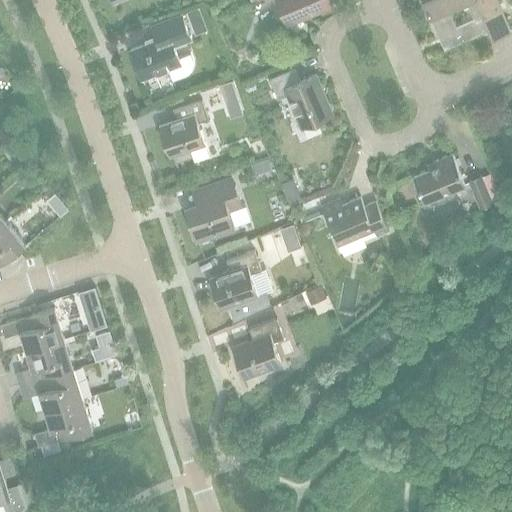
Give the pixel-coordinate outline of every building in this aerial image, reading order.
[(278,0),(288,23),(331,5),(329,0),(278,0)] [(492,39),(511,31),(497,0),(428,0),(422,3),(429,18),(431,17),(437,31),(440,29),(447,47),(482,32),(481,30),(487,27),(492,39)] [(178,55),(173,43),(191,36),(182,12),(152,24),(157,38),(130,48),(141,77),(169,66),(173,78),(185,73),(186,73),(187,72),(189,70),(190,68),(191,66),(192,64),(192,61),(192,59),(191,57),(189,51),(178,55)] [(300,79),(295,67),(269,78),(278,98),(287,94),(301,127),(333,113),(316,73),(300,79)] [(205,142),(198,121),(209,117),(202,97),(173,107),(177,118),(159,124),(164,141),(168,139),(175,161),(193,155),(190,147),(205,142)] [(424,200),(465,182),(452,152),(436,159),(438,164),(414,174),(424,200)] [(481,174),(469,179),(480,205),(492,200),(491,198),(501,194),(491,171),(481,175),(481,174)] [(234,225),(228,208),(241,204),(232,177),(204,186),(209,200),(187,207),(190,217),(197,237),(234,225)] [(70,205),(56,189),(47,198),(60,213),(70,205)] [(365,204),(361,195),(342,202),(340,197),(321,205),(329,222),(327,223),(329,227),(331,226),(338,243),(361,233),(364,239),(389,229),(376,199),(365,204)] [(5,219),(0,222),(0,262),(1,263),(25,243),(5,219)] [(230,269),(209,276),(215,293),(215,292),(220,306),(227,304),(232,320),(269,302),(265,291),(258,294),(251,272),(262,269),(255,248),(226,258),(230,269)] [(321,281),(305,288),(311,301),(326,294),(321,281)] [(27,348),(65,336),(55,305),(24,315),(28,327),(21,329),(27,348)] [(243,375),(281,361),(274,340),(284,336),(277,316),(249,326),(253,338),(232,345),(243,375)] [(43,376),(74,366),(65,336),(27,348),(32,367),(40,364),(43,376)] [(45,408),(83,397),(74,366),(43,376),(47,388),(40,391),(45,408)] [(83,397),(45,408),(51,427),(58,425),(62,437),(92,427),(83,397)] [(8,485),(0,460),(0,499),(3,499),(6,511),(7,511),(36,503),(28,479),(8,485)]
